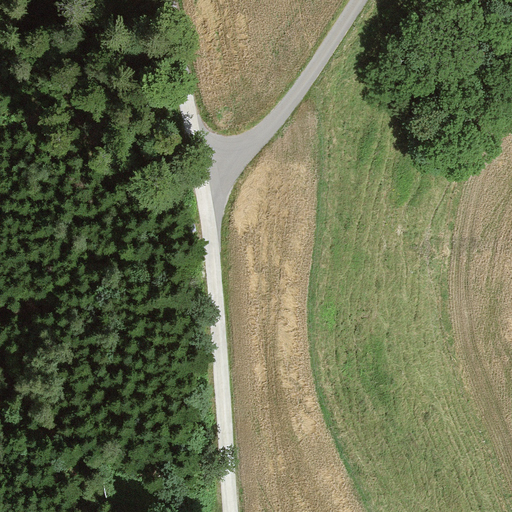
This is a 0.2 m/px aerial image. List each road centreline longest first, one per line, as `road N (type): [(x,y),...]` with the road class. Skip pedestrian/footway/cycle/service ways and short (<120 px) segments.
road 1 (unclassified): [(164,0),(200,160),(253,139),(279,116),(359,0)]
road 2 (track): [(200,160),(215,250),(231,511)]
road 3 (track): [(177,511),(135,500),(75,458),(48,432),(0,356)]
